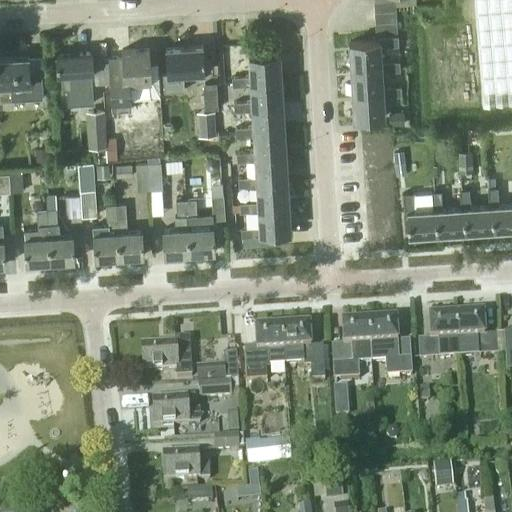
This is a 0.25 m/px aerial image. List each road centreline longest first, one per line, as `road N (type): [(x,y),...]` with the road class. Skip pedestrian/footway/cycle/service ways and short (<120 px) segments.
road 1 (residential): [(328,283),(315,2)]
road 2 (residential): [(89,299),(328,283)]
road 3 (residential): [(115,511),(89,299)]
road 4 (residential): [(511,272),(328,283)]
